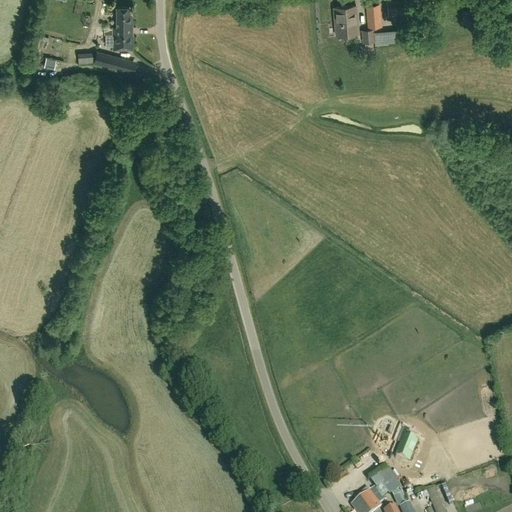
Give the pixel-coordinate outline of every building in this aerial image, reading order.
[(394,3),(395,15),(406,14),(405,2),(394,3)] [(336,35),(358,33),(356,5),(334,7),(336,35)] [(379,5),(366,6),(368,27),(381,26),(379,5)] [(117,28),(113,28),(113,50),(133,50),(133,36),(132,36),(132,18),(129,18),(129,7),(117,7),(117,28)] [(363,43),(375,42),(374,29),(361,30),(363,43)] [(94,62),(124,70),(134,73),(137,60),(96,50),(95,55),(93,55),(93,51),(77,53),(78,64),(94,62)] [(40,65),(50,68),(53,59),(43,56),(40,65)] [(397,446),(392,459),(397,461),(402,463),(407,465),(416,444),(415,443),(406,440),(408,434),(400,431),(395,445),(397,446)] [(374,487),(370,491),(350,506),(354,511),(376,511),(381,508),(378,504),(385,499),(383,497),(387,494),(381,485),(394,477),(389,469),(377,476),(376,475),(369,479),(374,487)] [(414,495),(420,510),(430,506),(432,511),(442,511),(432,487),(414,495)] [(400,506),(402,511),(414,511),(412,508),(411,509),(409,503),(407,503),(401,489),(391,494),(397,507),(400,506)]
